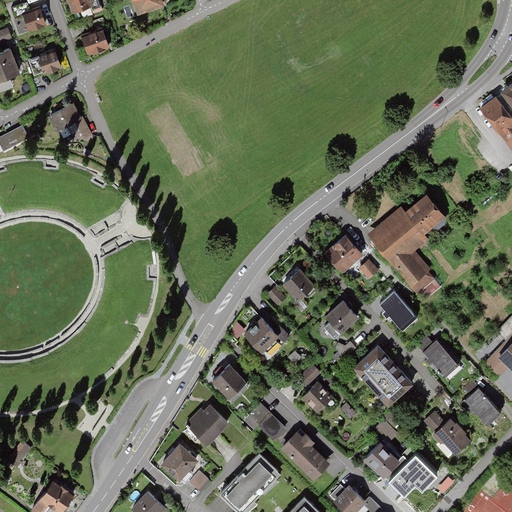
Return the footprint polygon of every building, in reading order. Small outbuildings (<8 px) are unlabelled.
[(69,0),(73,9),(89,3),(93,12),(103,8),(100,0),(69,0)] [(134,0),(138,10),(165,0),(134,0)] [(31,29),(48,23),(42,4),(24,10),(31,29)] [(111,45),(103,23),(80,31),(87,53),(111,45)] [(9,25),(0,28),(0,41),(13,36),(9,25)] [(13,45),(0,49),(0,79),(23,72),(13,45)] [(64,68),(57,47),(27,57),(32,72),(42,69),(44,74),(64,68)] [(511,101),(511,77),(500,87),(503,90),(511,101)] [(511,101),(503,90),(498,94),(496,91),(479,104),(511,146),(511,101)] [(76,102),(50,115),(58,130),(76,121),(84,138),(93,133),(76,102)] [(22,123),(0,134),(0,142),(0,144),(3,149),(29,136),(22,123)] [(445,216),(427,194),(405,213),(400,207),(368,233),(416,292),(419,290),(425,299),(440,286),(427,270),(429,269),(414,251),(428,239),(424,234),(445,216)] [(461,207),(453,214),(458,219),(466,213),(461,207)] [(346,234),(325,252),(343,272),(363,254),(346,234)] [(379,270),(369,258),(359,268),(369,279),(379,270)] [(298,268),(281,283),(296,300),(304,293),(307,296),(316,289),(298,268)] [(277,285),(267,294),(278,305),(287,297),(277,285)] [(418,317),(395,291),(381,303),(386,309),(383,312),(387,316),(390,314),(403,330),(418,317)] [(332,317),(324,324),(334,335),(359,314),(344,296),(326,311),(332,317)] [(511,314),(498,329),(506,337),(511,331),(511,314)] [(274,330),(262,317),(244,334),(261,353),(279,337),(284,343),(293,336),(281,323),(274,330)] [(511,331),(506,337),(485,360),(500,373),(508,365),(511,367),(511,331)] [(434,344),(428,337),(418,346),(428,357),(425,360),(431,365),(433,364),(445,377),(460,365),(438,340),(434,344)] [(339,341),(335,346),(345,357),(357,345),(351,339),(346,343),(339,341)] [(379,342),(354,365),(389,403),(414,380),(379,342)] [(246,378),(230,361),(212,378),(229,395),(230,394),(233,397),(247,383),(244,380),(246,378)] [(313,362),(301,374),(309,383),(322,370),(313,362)] [(316,379),(302,394),(318,409),(332,394),(316,379)] [(470,403),(467,405),(471,410),(475,407),(488,422),(501,410),(473,379),(465,386),(470,392),(465,397),(470,403)] [(230,420),(212,401),(204,408),(202,405),(186,421),(189,424),(185,428),(193,436),(197,432),(207,442),(230,420)] [(287,426),(261,401),(245,418),(255,428),(259,424),(274,439),(287,426)] [(348,401),(342,407),(352,416),(358,411),(348,401)] [(436,408),(423,420),(452,452),(454,450),(455,451),(471,437),(466,431),(467,430),(457,418),(456,419),(451,414),(446,419),(436,408)] [(400,421),(390,411),(378,423),(392,437),(398,432),(394,428),(400,421)] [(304,436),(299,431),(281,449),(314,480),(331,463),(312,445),(315,442),(306,433),(304,436)] [(181,439),(162,460),(179,476),(198,456),(181,439)] [(381,443),(364,460),(382,479),(385,476),(391,481),(410,462),(404,456),(399,461),(381,443)] [(280,469),(260,449),(221,489),(241,509),(280,469)] [(391,481),(389,483),(402,496),(404,498),(416,486),(422,492),(436,478),(416,457),(410,462),(391,481)] [(199,470),(190,479),(201,489),(210,479),(199,470)] [(76,496),(54,480),(33,508),(38,511),(44,511),(51,502),(64,511),(76,496)] [(367,503),(365,501),(355,490),(350,486),(346,490),(341,485),(331,495),(336,500),(334,501),(344,511),(357,511),(365,505),(367,503)] [(162,511),(166,508),(150,492),(135,507),(140,511),(162,511)] [(323,511),(305,493),(285,511),(323,511)] [(367,503),(365,505),(372,511),(379,511),(382,509),(370,496),(365,501),(367,503)]
